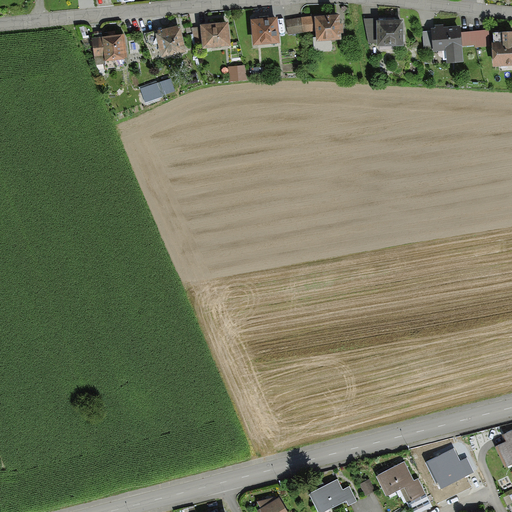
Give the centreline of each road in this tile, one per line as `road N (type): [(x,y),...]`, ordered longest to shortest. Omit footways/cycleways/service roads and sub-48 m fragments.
road 1 (tertiary): [(221,484),(511,408)]
road 2 (residential): [(221,0),(0,27)]
